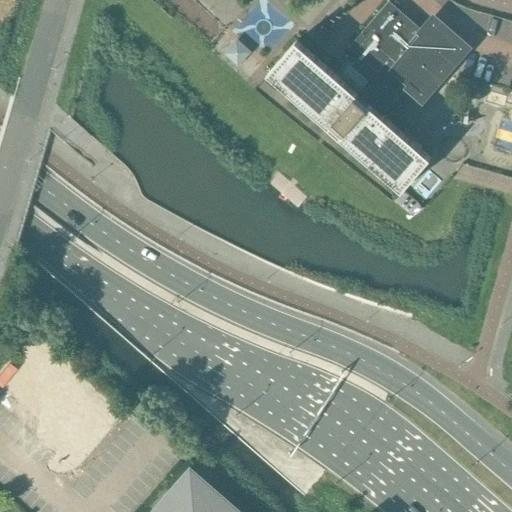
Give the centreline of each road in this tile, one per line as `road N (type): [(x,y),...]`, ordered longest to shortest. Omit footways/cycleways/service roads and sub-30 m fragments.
road 1 (secondary): [(511,473),(415,392),(164,273),(67,214),(0,153)]
road 2 (secondary): [(0,207),(101,290),(311,423),(426,511)]
road 3 (unclassified): [(0,191),(55,0)]
